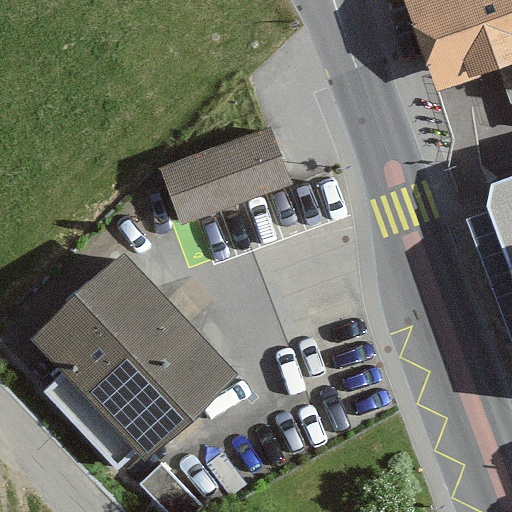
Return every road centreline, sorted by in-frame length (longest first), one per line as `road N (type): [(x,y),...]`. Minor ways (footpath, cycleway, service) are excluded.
road 1 (secondary): [(327,0),(511,495)]
road 2 (residential): [(0,416),(90,511)]
